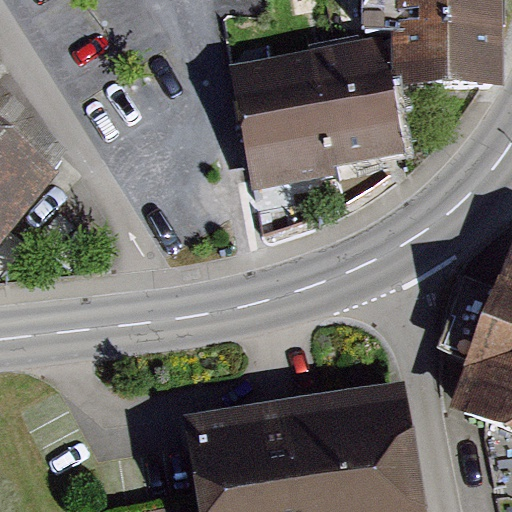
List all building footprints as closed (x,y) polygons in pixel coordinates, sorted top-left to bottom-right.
[(362,0),(363,42),(401,42),(401,86),(486,86),(486,0),(362,0)] [(384,43),(230,72),(254,196),(341,180),(340,172),(406,160),(384,43)] [(0,50),(0,96),(26,117),(38,105),(0,50)] [(0,258),(60,184),(0,136),(0,258)] [(511,257),(485,329),(451,417),(511,440),(511,257)] [(422,511),(405,392),(188,424),(201,511),(422,511)]
